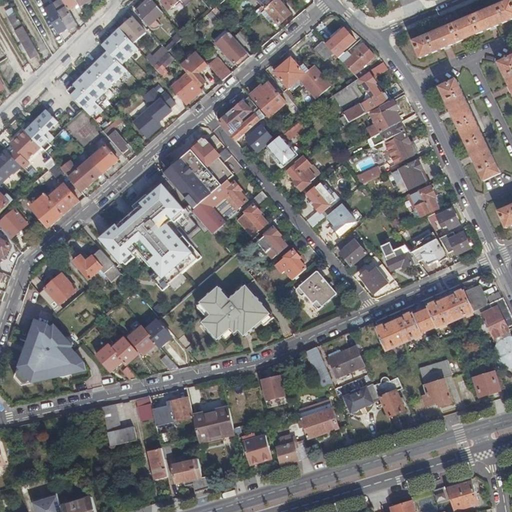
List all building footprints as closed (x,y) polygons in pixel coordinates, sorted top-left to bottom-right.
[(56,7),(69,29),(77,24),(69,10),(63,0),(61,0),(55,4),(56,7)] [(63,0),(69,10),(79,4),(76,0),(63,0)] [(163,12),(152,0),(150,0),(137,12),(148,25),(163,12)] [(167,0),(168,0),(163,4),(169,10),(180,0),(167,0)] [(258,0),(263,6),(266,9),(277,0),(258,0)] [(292,14),(279,0),(277,0),(266,9),(274,18),(279,25),(292,14)] [(511,0),(413,42),(420,59),(444,49),(445,50),(450,48),(450,46),(489,30),(490,31),(496,29),(496,27),(511,20),(511,0)] [(266,9),(263,6),(257,11),(259,14),(261,13),(266,9)] [(48,12),(60,34),(69,29),(56,7),(48,12)] [(274,18),(266,9),(261,13),(269,22),(274,18)] [(219,20),(212,11),(207,15),(215,24),(219,20)] [(31,57),(39,53),(16,14),(9,17),(17,31),(16,31),(31,57)] [(133,17),(120,28),(134,44),(146,33),(133,17)] [(134,44),(120,28),(100,48),(104,53),(63,93),(69,100),(91,122),(120,94),(115,89),(130,73),(125,68),(140,53),(134,44)] [(233,36),(227,29),(215,39),(218,43),(218,44),(238,67),(251,56),(233,36)] [(327,45),(334,52),(339,58),(345,53),(344,51),(356,40),(345,29),(327,45)] [(173,38),(178,43),(184,36),(183,35),(180,31),(173,38)] [(240,31),(234,36),(243,47),(249,42),(240,31)] [(327,45),(323,41),(314,49),(324,61),(334,52),(327,45)] [(351,56),(347,52),(345,53),(339,58),(358,79),(359,78),(367,73),(364,69),(375,58),(374,57),(375,56),(364,44),(351,56)] [(168,52),(164,47),(156,54),(161,59),(168,52)] [(197,52),(181,66),(188,74),(200,87),(206,82),(200,74),(209,65),(205,61),(197,52)] [(156,54),(149,61),(153,67),(161,59),(156,54)] [(157,64),(154,67),(164,78),(169,73),(165,68),(174,60),(169,54),(158,65),(157,64)] [(214,54),(205,61),(209,65),(222,81),(231,73),(214,54)] [(511,56),(498,63),(509,86),(507,87),(510,93),(511,92),(511,93),(511,56)] [(282,81),(278,84),(289,98),(292,95),(287,90),(290,87),(300,79),(306,85),(310,81),(317,89),(312,93),(318,99),(329,90),(312,69),(309,71),(304,65),(302,67),(299,63),(297,65),(291,58),(274,72),(282,81)] [(388,68),(384,62),(372,70),(376,76),(388,68)] [(314,67),(312,69),(329,90),(331,88),(314,67)] [(359,78),(368,91),(373,98),(380,93),(377,88),(378,87),(369,72),(367,73),(359,78)] [(172,88),(175,91),(186,104),(202,90),(200,87),(188,74),(172,88)] [(358,79),(333,95),(342,109),(368,91),(359,78),(358,79)] [(300,79),(290,87),(294,92),(301,86),(302,88),(306,85),(300,79)] [(456,80),(439,88),(450,111),(448,113),(451,117),(453,117),(472,156),(470,157),(472,162),(474,162),(483,182),(500,174),(456,80)] [(306,85),(312,93),(317,89),(310,81),(306,85)] [(263,86),(252,96),(270,118),(287,104),(270,83),(264,88),(263,86)] [(143,99),(151,107),(161,99),(153,90),(143,99)] [(345,115),(341,117),(347,124),(392,99),(386,90),(380,93),(373,98),(363,105),(344,115),(345,115)] [(292,95),(289,98),(295,106),(299,110),(302,107),(300,104),(292,95)] [(151,107),(147,111),(158,124),(172,112),(161,99),(151,107)] [(395,101),(390,104),(395,112),(399,110),(395,101)] [(227,116),(219,122),(229,134),(243,123),(241,120),(252,112),(243,102),(235,109),(237,111),(229,118),(227,116)] [(390,104),(390,103),(380,109),(391,127),(401,123),(395,112),(390,104)] [(299,110),(295,106),(292,108),(302,119),(305,117),(299,110)] [(302,107),(299,110),(305,117),(308,114),(302,107)] [(235,109),(227,116),(229,118),(237,111),(235,109)] [(391,127),(380,109),(371,114),(376,123),(367,128),(371,137),(391,127)] [(243,123),(229,134),(236,142),(265,118),(259,110),(243,123)] [(158,124),(147,111),(133,123),(147,140),(161,127),(158,124)] [(47,112),(27,132),(42,147),(49,140),(47,137),(60,125),(47,112)] [(119,118),(104,132),(112,141),(123,154),(126,157),(131,153),(126,146),(128,145),(114,129),(122,122),(119,118)] [(294,126),(298,130),(306,124),(302,119),(294,126)] [(368,139),(372,147),(405,131),(401,123),(391,127),(371,137),(368,139)] [(263,126),(247,139),(258,153),(274,139),(263,126)] [(281,137),(268,148),(277,159),(276,160),(282,168),(295,157),(296,154),(286,143),(300,132),(298,130),(294,126),(281,137)] [(9,152),(22,166),(25,169),(31,163),(28,160),(42,147),(27,132),(25,130),(11,144),(14,147),(9,152)] [(406,134),(387,144),(397,163),(419,153),(415,146),(413,147),(406,134)] [(221,143),(215,136),(211,139),(217,146),(221,143)] [(204,139),(188,153),(219,189),(224,186),(235,176),(224,164),(232,156),(226,149),(219,155),(206,140),(204,139)] [(112,141),(91,159),(100,170),(102,168),(106,171),(119,160),(118,158),(123,154),(112,141)] [(128,144),(128,145),(126,146),(131,153),(134,151),(128,144)] [(6,150),(0,155),(0,185),(13,173),(14,173),(22,166),(9,152),(6,150)] [(165,173),(196,209),(207,200),(213,195),(219,189),(188,153),(165,173)] [(295,166),(288,172),(296,181),(294,183),(295,184),(294,185),(294,186),(298,191),(300,190),(301,191),(319,175),(303,156),(293,164),(295,166)] [(46,165),(50,169),(57,163),(53,158),(46,165)] [(100,170),(91,159),(85,164),(98,178),(103,174),(100,170)] [(423,170),(423,169),(419,161),(401,170),(410,190),(426,182),(426,181),(421,171),(423,170)] [(62,169),(65,173),(79,188),(81,186),(85,190),(98,178),(85,164),(78,171),(70,162),(62,169)] [(57,163),(50,169),(58,179),(65,173),(62,169),(57,163)] [(378,167),(356,177),(362,185),(383,175),(378,167)] [(425,168),(423,169),(423,170),(421,171),(426,181),(430,179),(425,168)] [(235,176),(224,186),(227,190),(222,193),(237,211),(248,201),(240,192),(242,191),(236,183),(248,174),(243,169),(235,176)] [(450,183),(446,177),(434,183),(437,189),(450,183)] [(49,197),(65,215),(81,200),(80,200),(79,200),(65,184),(49,197)] [(319,211),(306,222),(311,229),(332,211),(328,207),(334,201),(331,197),(332,195),(323,185),(316,190),(315,189),(309,195),(317,204),(314,206),(319,211)] [(362,185),(343,202),(346,206),(365,189),(362,185)] [(431,188),(430,185),(408,195),(416,211),(413,212),(416,218),(418,218),(439,209),(439,208),(433,197),(436,196),(432,187),(431,188)] [(162,186),(98,243),(120,268),(136,255),(161,283),(192,256),(167,227),(185,212),(162,186)] [(238,220),(254,239),(260,234),(258,232),(268,224),(260,215),(262,213),(257,208),(268,198),(263,192),(251,202),(255,206),(249,211),(238,220)] [(14,200),(8,194),(5,197),(2,194),(0,196),(0,214),(13,201),(14,200)] [(46,220),(52,226),(65,215),(49,197),(45,194),(43,195),(41,196),(40,199),(43,203),(36,208),(38,211),(36,213),(42,220),(45,218),(46,220)] [(213,195),(207,200),(217,212),(223,207),(213,195)] [(437,196),(436,196),(433,197),(439,208),(442,207),(437,196)] [(43,203),(40,199),(33,205),(36,208),(43,203)] [(196,209),(195,210),(215,233),(227,223),(217,212),(207,200),(196,209)] [(251,202),(245,207),(249,211),(255,206),(251,202)] [(380,209),(375,203),(365,212),(370,218),(380,209)] [(460,225),(452,205),(436,213),(441,225),(446,222),(450,229),(460,225)] [(511,205),(498,211),(505,229),(511,226),(511,205)] [(342,206),(328,218),(336,227),(334,228),(340,236),(356,222),(342,206)] [(0,223),(0,224),(0,226),(10,239),(12,238),(13,238),(28,224),(15,210),(0,222),(0,223)] [(276,230),(288,220),(283,214),(264,230),(267,235),(258,242),(272,259),(287,246),(280,238),(281,236),(276,230)] [(434,217),(430,219),(436,231),(440,229),(434,217)] [(396,219),(389,222),(396,232),(403,229),(396,219)] [(227,223),(215,233),(219,237),(230,227),(227,223)] [(472,231),(469,225),(451,233),(453,238),(450,239),(457,255),(472,249),(465,234),(472,231)] [(430,243),(437,239),(433,232),(426,235),(430,243)] [(419,249),(425,258),(428,266),(438,260),(440,262),(448,258),(442,247),(441,247),(437,239),(430,243),(426,235),(415,241),(419,249)] [(455,252),(445,236),(440,238),(450,255),(455,252)] [(280,263),(294,280),(307,269),(299,260),(301,259),(297,254),(309,245),(302,237),(291,247),(294,251),(280,263)] [(0,260),(4,254),(6,255),(11,246),(2,240),(0,243),(0,260)] [(347,247),(342,251),(340,253),(352,266),(367,254),(356,240),(350,245),(348,243),(345,245),(347,247)] [(411,252),(404,242),(393,249),(395,254),(386,257),(392,270),(403,265),(404,267),(413,264),(408,254),(411,252)] [(412,253),(418,262),(425,258),(419,249),(412,253)] [(121,274),(101,250),(93,257),(93,256),(85,263),(80,257),(72,264),(88,282),(103,268),(114,281),(121,274)] [(417,274),(425,271),(418,262),(412,253),(411,252),(408,254),(413,264),(417,274)] [(390,285),(395,281),(382,265),(370,274),(368,271),(361,276),(375,294),(388,283),(390,285)] [(318,272),(297,289),(296,291),(301,296),(303,296),(306,294),(319,309),(321,309),(337,295),(338,294),(319,272),(318,272)] [(47,290),(41,295),(56,312),(62,307),(60,305),(77,291),(62,275),(46,289),(47,290)] [(219,287),(201,303),(211,315),(202,322),(218,340),(231,329),(236,334),(239,330),(243,335),(260,320),(262,323),(272,315),(246,285),(230,299),(219,287)] [(478,286),(465,292),(474,312),(485,306),(487,301),(480,287),(478,286)] [(413,314),(377,330),(387,350),(422,335),(421,333),(438,326),(438,328),(474,312),(465,292),(429,307),(430,309),(414,316),(413,314)] [(511,325),(511,316),(503,298),(490,304),(492,310),(483,314),(491,331),(498,345),(495,351),(496,359),(501,364),(505,367),(511,364),(511,336),(508,327),(511,325)] [(478,327),(481,335),(491,331),(483,314),(476,317),(479,322),(480,326),(478,327)] [(146,331),(157,344),(160,347),(168,341),(166,338),(170,335),(158,321),(146,331)] [(31,338),(20,367),(23,370),(20,374),(19,376),(25,382),(27,382),(31,379),(34,382),(62,375),(61,373),(70,371),(71,373),(86,370),(84,363),(74,351),(72,352),(70,349),(73,346),(55,327),(52,329),(49,326),(37,322),(34,329),(35,330),(33,338),(31,338)] [(146,331),(143,327),(131,337),(145,354),(157,344),(146,331)] [(124,361),(128,365),(135,359),(133,356),(137,352),(125,339),(113,348),(124,361)] [(113,348),(110,345),(98,355),(110,369),(114,365),(116,368),(124,361),(113,348)] [(316,347),(305,352),(324,395),(335,391),(336,391),(335,389),(316,347)] [(366,366),(357,347),(343,353),(341,349),(329,354),(331,358),(329,359),(337,378),(366,366)] [(162,360),(172,371),(179,369),(168,355),(162,360)] [(448,361),(420,369),(424,382),(425,382),(426,386),(425,386),(428,396),(424,397),(426,406),(440,402),(441,407),(452,403),(445,380),(444,377),(452,375),(448,361)] [(122,369),(131,380),(139,378),(128,365),(122,369)] [(23,370),(20,367),(19,368),(15,378),(23,386),(32,384),(34,382),(31,379),(27,382),(25,382),(19,376),(20,374),(23,370)] [(501,390),(505,389),(498,373),(496,374),(496,372),(474,378),(480,398),(502,391),(501,390)] [(281,376),(263,380),(267,400),(286,396),(281,376)] [(380,398),(373,384),(344,397),(350,413),(374,403),(373,401),(380,399),(380,398)] [(380,399),(389,418),(406,411),(396,391),(380,398),(380,399)] [(194,417),(190,397),(170,402),(175,422),(194,418),(194,417)] [(152,404),(151,398),(137,401),(138,407),(152,404)] [(329,400),(299,410),(302,420),(308,438),(339,428),(329,400)] [(115,404),(103,407),(111,446),(137,440),(134,427),(121,430),(115,404)] [(152,404),(138,407),(141,421),(155,419),(152,404)] [(194,417),(194,418),(197,429),(199,438),(201,446),(236,438),(235,435),(234,428),(229,409),(194,417)] [(199,438),(197,429),(190,431),(192,440),(194,439),(199,438)] [(243,437),(244,442),(257,438),(256,433),(243,437)] [(282,446),(276,447),(281,466),(310,457),(306,445),(299,447),(297,441),(293,443),(292,439),(291,435),(281,438),(282,446)] [(257,438),(244,442),(243,442),(250,465),(260,462),(259,459),(272,455),(266,436),(257,438)] [(161,446),(162,449),(164,460),(172,458),(169,445),(161,446)] [(156,480),(168,477),(164,460),(162,449),(149,451),(156,480)] [(194,485),(195,492),(210,488),(207,474),(202,474),(199,459),(186,462),(186,459),(183,460),(183,462),(171,465),(175,484),(185,482),(185,486),(194,485)] [(472,481),(449,488),(456,511),(480,504),(472,481)] [(62,511),(61,507),(58,496),(34,504),(36,511),(62,511)] [(62,511),(96,511),(92,498),(61,507),(62,511)] [(416,511),(413,501),(392,507),(393,511),(416,511)]
